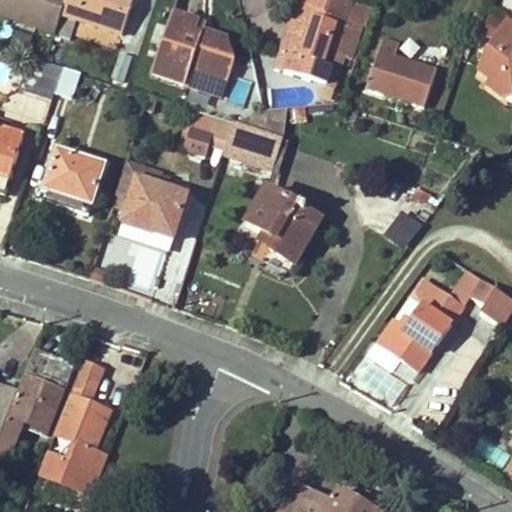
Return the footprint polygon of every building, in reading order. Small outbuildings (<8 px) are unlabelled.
[(61,17),(67,0),(0,0),(0,16),(55,35),(61,17)] [(133,0),(67,0),(61,17),(121,38),(133,0)] [(337,58),(352,16),(355,5),(340,0),(310,0),(290,59),(280,56),(275,70),(337,92),(348,62),(337,58)] [(310,0),(299,0),(280,56),(290,59),(310,0)] [(352,16),(370,22),(374,11),(355,5),(352,16)] [(235,63),(225,43),(199,34),(200,29),(171,19),(153,78),(185,88),(216,99),(221,98),(225,87),(228,88),(235,63)] [(494,71),(488,79),(484,85),(499,95),(511,94),(511,27),(506,23),(482,62),(494,71)] [(367,93),(424,112),(437,74),(394,60),(399,47),(384,41),(367,93)] [(118,58),(114,81),(124,83),(129,60),(118,58)] [(21,91),(53,102),(55,98),(64,70),(46,64),(32,59),(21,91)] [(477,71),(488,79),(494,71),(482,62),(477,71)] [(0,85),(2,87),(11,71),(0,64),(0,85)] [(81,75),(64,70),(55,98),(72,103),(81,75)] [(234,81),(227,105),(243,110),(250,85),(234,81)] [(225,153),(233,126),(197,114),(188,141),(225,153)] [(225,153),(224,157),(273,173),(283,143),(270,138),(233,126),(225,153)] [(0,134),(0,195),(7,198),(24,141),(0,134)] [(274,191),(289,144),(283,143),(273,173),(267,194),(298,212),(299,210),(299,209),(307,213),(305,217),(315,222),(318,216),(274,191)] [(104,171),(57,155),(44,194),(69,203),(66,210),(89,218),(104,171)] [(403,215),(410,205),(406,202),(413,194),(397,181),(386,195),(369,181),(349,206),(406,250),(422,229),(403,215)] [(188,200),(139,184),(124,226),(174,242),(188,200)] [(290,267),(315,222),(305,217),(307,213),(299,209),(299,210),(298,212),(267,194),(247,229),(275,245),(269,255),(290,267)] [(391,341),(385,352),(412,370),(421,376),(466,310),(437,291),(420,316),(413,326),(407,321),(403,327),(393,321),(383,336),(391,341)] [(376,346),(385,352),(391,341),(383,336),(376,346)] [(35,353),(27,374),(66,390),(75,370),(35,353)] [(74,390),(76,391),(56,440),(54,439),(38,480),(91,502),(107,460),(94,455),(109,416),(89,408),(94,398),(102,376),(82,369),(74,390)] [(25,380),(0,443),(0,460),(10,465),(19,441),(15,440),(20,426),(48,437),(65,396),(25,380)] [(0,385),(0,434),(17,391),(0,385)] [(368,511),(359,507),(337,494),(329,507),(295,486),(279,511),(368,511)] [(365,497),(359,507),(368,511),(371,511),(376,504),(365,497)]
